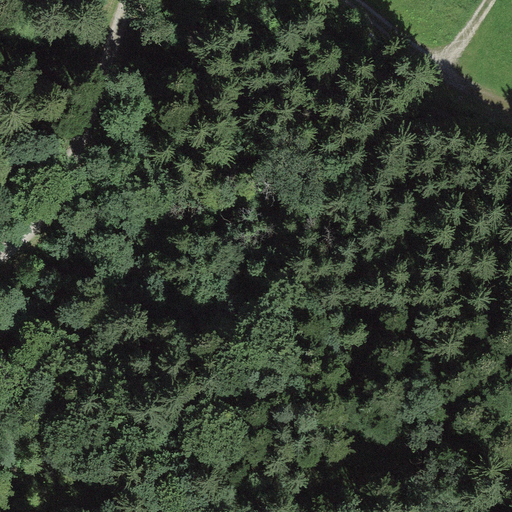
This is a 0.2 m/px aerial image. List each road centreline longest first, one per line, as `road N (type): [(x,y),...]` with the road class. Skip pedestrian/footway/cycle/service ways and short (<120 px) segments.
road 1 (track): [(0,259),(32,231),(73,154),(125,0)]
road 2 (track): [(491,0),(438,70),(349,0)]
